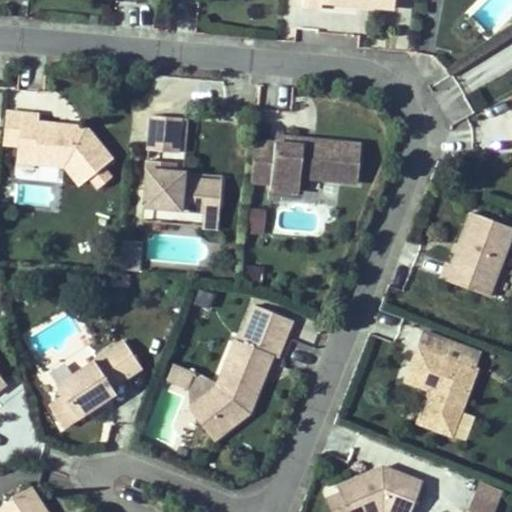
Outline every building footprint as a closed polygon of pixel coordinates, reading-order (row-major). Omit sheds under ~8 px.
[(393,8),(393,0),(302,0),(302,6),(321,8),(321,2),(350,4),(350,0),(351,0),(357,0),(357,5),(393,8)] [(511,0),(471,0),(484,26),(511,12),(511,0)] [(441,81),(439,116),(462,117),(464,82),(441,81)] [(111,159),(85,126),(72,125),(72,130),(64,129),(65,124),(38,122),(38,114),(6,111),(3,143),(18,145),(16,162),(64,166),(79,185),(89,177),(97,188),(110,177),(102,166),(111,159)] [(178,152),(181,117),(151,115),(148,150),(178,152)] [(314,146),(314,139),(275,135),(274,142),(314,146)] [(357,183),(361,144),(314,139),(314,146),(254,140),(251,181),(270,183),(270,189),(298,192),(300,177),(357,183)] [(219,203),(221,182),(183,178),(183,172),(174,171),(175,162),(147,159),(143,206),(203,211),(204,202),(219,203)] [(263,227),(265,209),(251,208),(249,226),(263,227)] [(488,296),(511,231),(511,227),(471,212),(451,265),(445,263),(440,278),(488,296)] [(128,272),(129,259),(120,258),(119,271),(128,272)] [(261,283),(262,269),(247,267),(246,282),(261,283)] [(128,287),(129,275),(114,274),(113,285),(128,287)] [(276,357),(292,320),(254,304),(240,341),(235,339),(218,381),(217,384),(204,393),(215,407),(209,412),(223,431),(249,412),(251,405),(247,403),(250,395),(255,396),(272,355),(276,357)] [(475,369),(447,358),(453,343),(423,331),(404,380),(429,390),(434,392),(432,397),(427,396),(417,422),(451,435),(476,369),(475,369)] [(111,387),(141,367),(123,340),(55,385),(63,396),(49,406),(63,427),(103,400),(100,396),(105,393),(108,397),(114,392),(111,387)] [(481,353),(453,343),(447,358),(475,369),(481,353)] [(175,382),(181,366),(173,363),(167,379),(175,382)] [(217,384),(218,381),(181,366),(175,382),(188,388),(187,406),(213,439),(223,431),(209,412),(215,407),(204,393),(217,384)] [(251,405),(255,396),(250,395),(247,403),(251,405)] [(390,511),(410,511),(422,482),(382,466),(376,469),(374,475),(368,472),(337,486),(347,511),(375,511),(383,509),(390,511)] [(471,511),(493,511),(502,491),(478,481),(467,510),(471,511)] [(46,511),(30,486),(0,505),(0,511),(46,511)] [(347,511),(339,492),(326,498),(331,511),(347,511)]
